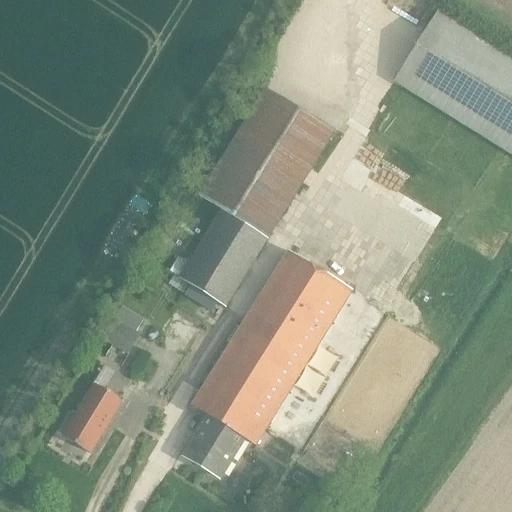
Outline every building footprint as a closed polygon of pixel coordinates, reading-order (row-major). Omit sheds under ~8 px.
[(511,56),(439,11),(395,82),(511,155),(511,56)] [(173,275),(168,285),(211,311),(217,303),(224,308),(267,240),(333,133),(264,89),(198,197),(220,211),(188,263),(179,257),(169,272),(173,275)] [(204,418),(181,456),(220,480),(243,442),(252,447),(264,428),(347,291),(284,252),(189,409),(204,418)] [(121,306),(114,318),(132,329),(135,331),(143,319),(121,306)] [(93,384),(61,437),(89,454),(121,401),(93,384)]
